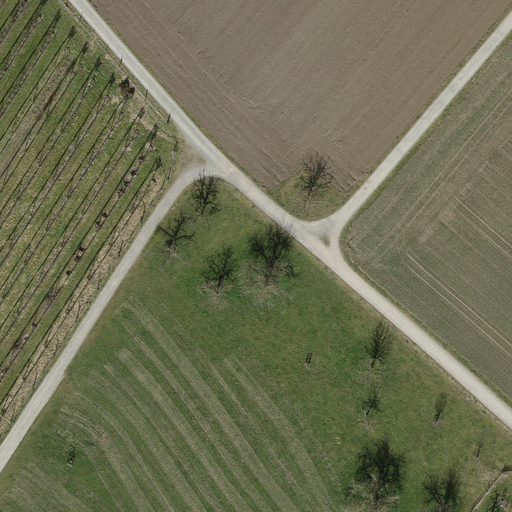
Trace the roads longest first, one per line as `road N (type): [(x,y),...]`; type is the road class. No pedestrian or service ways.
road 1 (track): [(77,0),(206,153),(511,420)]
road 2 (track): [(206,153),(0,468)]
road 3 (track): [(511,19),(318,247)]
